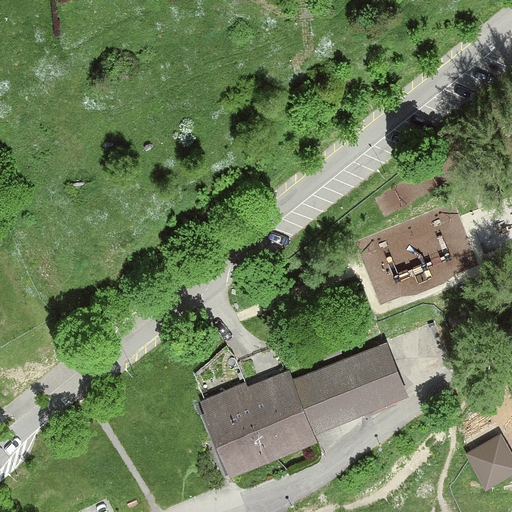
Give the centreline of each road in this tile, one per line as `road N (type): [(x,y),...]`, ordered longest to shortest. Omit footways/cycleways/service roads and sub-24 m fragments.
road 1 (tertiary): [(0,451),(511,23)]
road 2 (unclassified): [(511,355),(428,391),(317,474),(216,511)]
